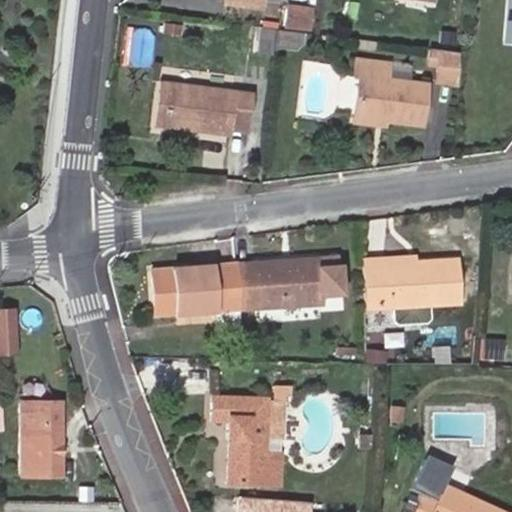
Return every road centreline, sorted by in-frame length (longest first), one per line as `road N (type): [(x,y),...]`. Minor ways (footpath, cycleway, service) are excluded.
road 1 (residential): [(70,242),(270,203),(511,172)]
road 2 (unclassified): [(159,511),(126,437),(70,242)]
road 3 (residential): [(70,242),(94,0)]
